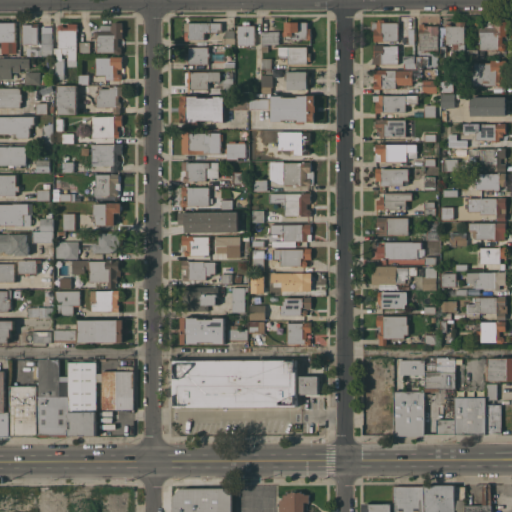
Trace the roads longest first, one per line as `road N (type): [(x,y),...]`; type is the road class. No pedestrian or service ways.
road 1 (secondary): [(511,457),(0,461)]
road 2 (residential): [(344,0),(347,511)]
road 3 (residential): [(511,0),(0,2)]
road 4 (residential): [(153,0),(153,511)]
